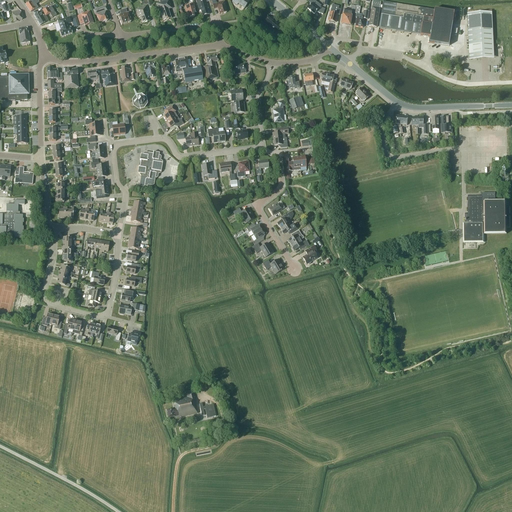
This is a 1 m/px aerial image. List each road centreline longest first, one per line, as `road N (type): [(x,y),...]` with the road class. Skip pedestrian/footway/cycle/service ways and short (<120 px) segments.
road 1 (tertiary): [(511,105),(405,106),(349,64)]
road 2 (residential): [(113,144),(162,138),(182,157),(263,149)]
road 3 (residential): [(295,271),(255,205),(281,186),(279,162),(263,149)]
